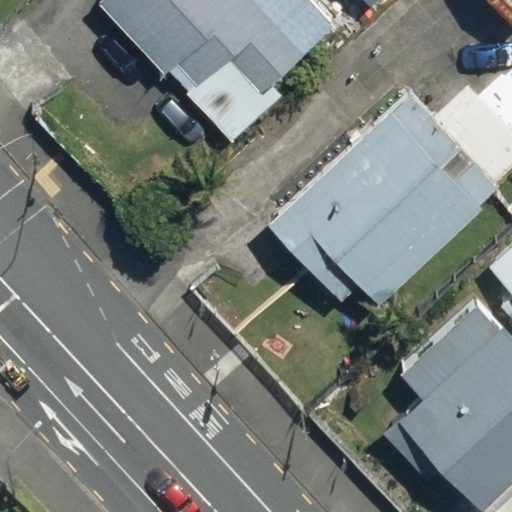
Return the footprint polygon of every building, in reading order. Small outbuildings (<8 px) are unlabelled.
[(244,92),(291,51),(242,0),(82,0),(79,4),(147,75),(159,63),(181,86),(210,57),(244,92)] [(286,0),(320,39),(364,0),(286,0)] [(511,0),(469,0),(496,28),(511,13),(511,0)] [(246,225),(344,319),(464,205),(462,203),(484,181),(511,155),(511,74),(498,61),(466,92),(455,81),(421,114),(392,84),(246,225)] [(102,125),(76,149),(134,212),(161,187),(102,125)] [(511,229),(473,265),(511,306),(511,229)] [(377,420),(461,511),(511,464),(511,356),(510,358),(481,326),(377,420)]
